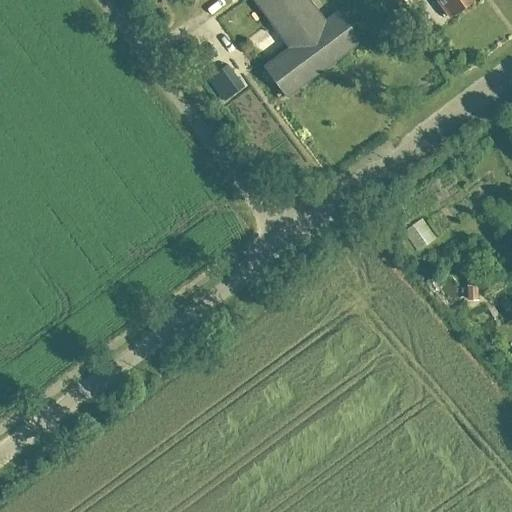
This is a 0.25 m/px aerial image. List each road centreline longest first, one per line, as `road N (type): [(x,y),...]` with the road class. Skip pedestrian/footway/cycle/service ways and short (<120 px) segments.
road 1 (residential): [(289,245),(0,459)]
road 2 (residential): [(102,0),(289,245)]
road 3 (residential): [(511,78),(289,245)]
